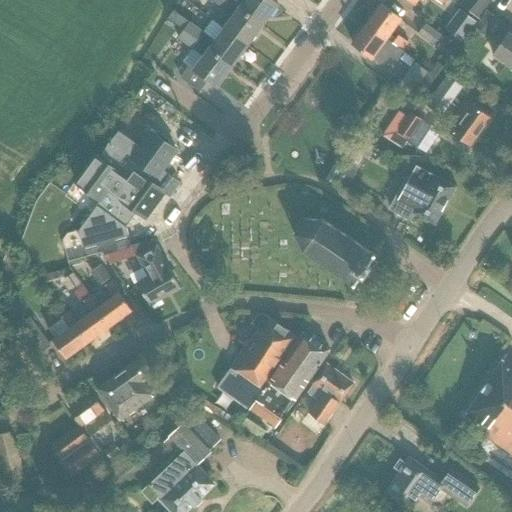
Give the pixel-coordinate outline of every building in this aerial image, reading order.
[(248,45),(262,26),(227,0),(211,0),(232,15),(223,27),(248,45)] [(227,0),(262,26),(277,5),(270,0),(243,0),(227,0)] [(492,0),(491,0),(462,0),(459,4),(478,18),(492,0)] [(366,23),(402,50),(407,43),(397,36),(395,39),(389,35),(400,19),(381,4),(366,23)] [(511,35),(509,33),(511,29),(487,11),(475,27),(490,38),(493,35),(502,41),(493,55),(511,69),(511,35)] [(462,12),(447,31),(451,34),(460,41),(461,41),(475,23),(476,22),(462,12)] [(183,30),(198,41),(204,34),(189,23),(183,30)] [(396,58),(402,50),(366,23),(352,44),(371,58),(383,43),(389,47),(386,51),(396,58)] [(434,46),(442,36),(426,23),(418,33),(434,46)] [(232,66),(248,45),(223,27),(208,48),(232,66)] [(208,48),(198,41),(183,30),(177,38),(202,56),(192,69),(207,80),(217,87),(232,66),(208,48)] [(428,72),(414,63),(397,87),(410,97),(428,72)] [(188,66),(180,77),(199,91),(207,80),(192,69),(188,66)] [(458,107),(451,101),(444,97),(435,110),(449,120),(444,127),(469,146),(490,117),(465,99),(458,107)] [(421,120),(410,112),(407,117),(396,134),(407,141),(421,120)] [(135,152),(129,147),(131,143),(117,132),(97,160),(93,157),(73,183),(99,200),(77,231),(83,249),(128,236),(125,227),(136,212),(146,219),(164,194),(169,197),(179,183),(162,170),(176,152),(149,133),(135,152)] [(333,183),(340,168),(333,165),(326,179),(333,183)] [(344,165),(337,180),(347,186),(355,171),(344,165)] [(434,225),(455,187),(416,166),(397,200),(414,209),(412,213),(434,225)] [(39,233),(46,223),(36,216),(29,226),(39,233)] [(362,277),(369,267),(368,266),(375,255),(323,221),(305,218),(294,234),(303,251),(354,286),(360,276),(362,277)] [(149,306),(180,288),(151,239),(135,246),(140,254),(137,256),(148,275),(136,283),(149,306)] [(109,275),(101,263),(90,270),(99,282),(109,275)] [(80,282),(73,273),(72,273),(66,277),(63,280),(71,290),(74,287),(80,282)] [(96,308),(109,326),(131,310),(118,292),(121,290),(113,280),(105,285),(113,296),(98,307),(96,308)] [(96,308),(98,307),(83,286),(76,291),(92,311),(76,323),(76,322),(73,325),(87,342),(109,326),(96,308)] [(73,325),(76,322),(61,301),(53,306),(69,328),(51,341),(65,358),(87,342),(73,325)] [(267,318),(263,314),(258,315),(254,321),(254,326),(259,329),(256,333),(254,332),(217,387),(247,408),(297,338),(268,317),(267,318)] [(37,352),(48,343),(28,316),(17,324),(37,352)] [(295,400),(329,350),(303,332),(250,410),(276,428),(282,419),(280,418),(293,398),(295,400)] [(511,354),(508,351),(465,414),(487,430),(484,435),(511,454),(511,354)] [(116,414),(142,395),(136,387),(155,373),(142,356),(97,389),(109,406),(116,414)] [(167,385),(181,383),(178,362),(164,364),(167,385)] [(324,425),(353,384),(325,364),(312,384),(313,385),(307,393),(317,400),(307,413),(324,425)] [(89,436),(110,421),(102,411),(103,411),(90,394),(69,409),(82,426),(89,436)] [(181,403),(169,414),(180,426),(192,415),(181,403)] [(201,498),(200,498),(215,483),(204,472),(207,469),(199,460),(208,452),(208,451),(220,440),(194,413),(192,415),(180,426),(169,436),(170,436),(163,442),(177,457),(141,491),(152,504),(158,498),(171,511),(184,511),(193,505),(201,498)] [(71,476),(100,455),(78,426),(50,447),(71,476)] [(0,462),(6,484),(24,480),(12,432),(0,434),(0,462)] [(25,468),(41,464),(34,433),(18,436),(25,468)] [(119,450),(114,443),(103,451),(109,459),(119,450)] [(444,482),(433,474),(408,457),(383,493),(408,511),(418,496),(429,503),(440,487),(460,501),(472,484),(451,471),(444,482)]
